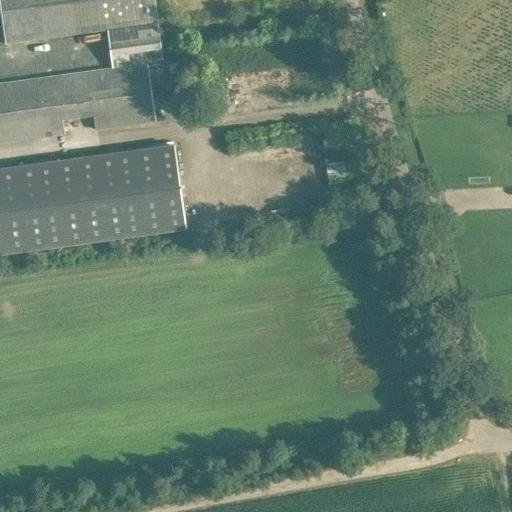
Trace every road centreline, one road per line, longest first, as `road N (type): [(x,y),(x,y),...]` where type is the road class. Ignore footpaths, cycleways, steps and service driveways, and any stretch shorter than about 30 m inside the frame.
road 1 (track): [(509,511),(499,445),(476,433),(468,446),(125,511)]
road 2 (residential): [(476,433),(338,0)]
